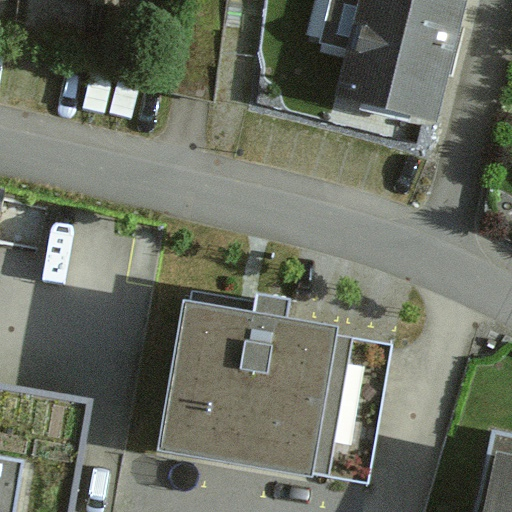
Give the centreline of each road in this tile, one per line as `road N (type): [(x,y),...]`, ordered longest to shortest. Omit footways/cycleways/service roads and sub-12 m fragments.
road 1 (residential): [(0,150),(343,231),(432,264)]
road 2 (residential): [(432,264),(503,0)]
